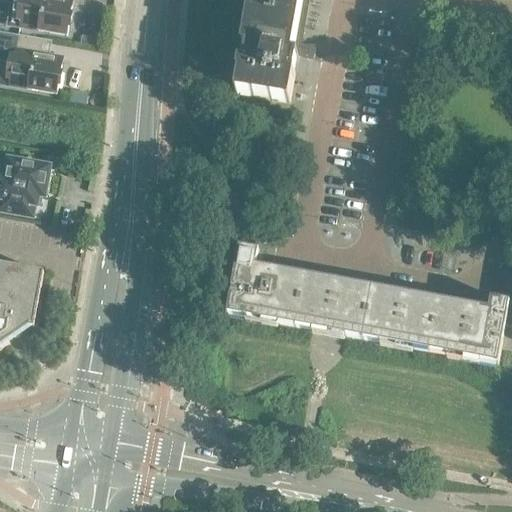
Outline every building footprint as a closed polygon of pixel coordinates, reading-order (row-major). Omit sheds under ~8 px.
[(24,0),(20,29),(67,37),(73,1),(70,0),(24,0)] [(251,0),(243,49),(247,50),(244,65),(239,64),(238,74),(239,74),(236,95),(289,105),(295,75),(293,74),(296,59),(299,59),(299,56),(307,59),(307,60),(308,60),(310,47),(309,47),(309,48),(301,47),(309,0),(251,0)] [(9,88),(57,96),(63,59),(39,55),(42,41),(0,33),(0,53),(15,56),(9,88)] [(0,199),(0,200),(0,213),(33,219),(35,206),(36,207),(38,197),(44,198),(49,169),(10,162),(9,163),(3,162),(0,175),(0,199)] [(498,366),(505,327),(507,318),(509,304),(491,301),(489,312),(256,268),(256,266),(257,266),(257,265),(256,265),(258,254),(259,254),(259,253),(240,250),(239,251),(240,251),(238,262),(237,261),(227,316),(228,316),(228,317),(229,317),(229,316),(313,332),(345,338),(496,366),(498,367),(498,366)] [(25,327),(31,328),(34,329),(44,274),(0,266),(0,352),(10,346),(6,340),(12,336),(14,339),(15,340),(17,341),(18,340),(19,340),(20,339),(21,338),(21,337),(21,336),(21,335),(21,334),(19,332),(25,327)]
